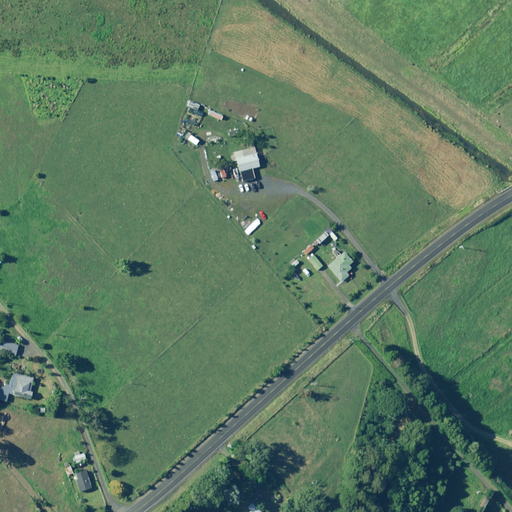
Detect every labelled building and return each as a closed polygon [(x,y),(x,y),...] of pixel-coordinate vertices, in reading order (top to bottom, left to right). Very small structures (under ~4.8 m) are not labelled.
[(198,109),(199,104),(195,102),(195,103),(189,101),(187,106),(198,109)] [(186,111),(182,120),(194,125),(196,126),(199,116),(186,111)] [(200,140),(185,129),(181,135),(196,146),(200,140)] [(241,150),(234,152),(235,158),(242,181),(254,177),(251,168),(259,166),(253,146),(241,150)] [(352,261),(344,251),(340,254),(340,253),(335,256),(336,257),(327,266),(340,281),(348,275),(345,272),(350,267),(348,265),(352,261)] [(322,265),(314,255),(308,259),(317,270),(322,265)] [(17,345),(0,340),(0,352),(15,356),(17,345)] [(15,395),(15,396),(19,397),(19,396),(25,397),(25,394),(31,395),(32,392),(30,391),(33,378),(12,373),(9,384),(5,383),(4,387),(0,385),(0,399),(6,401),(7,393),(15,395)] [(79,451),(73,453),(74,457),(71,457),(72,461),(75,460),(76,464),(86,461),(84,452),(80,454),(79,451)] [(72,473),(68,461),(63,463),(65,468),(64,468),(66,475),(72,473)] [(91,486),(86,470),(73,473),(78,490),(91,486)] [(260,511),(252,502),(247,507),(250,510),(247,511),(260,511)]
